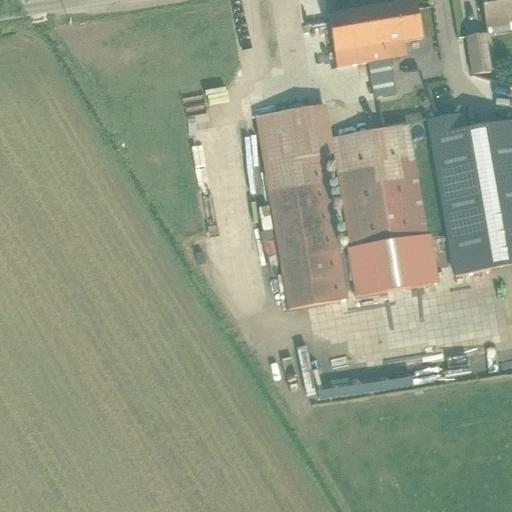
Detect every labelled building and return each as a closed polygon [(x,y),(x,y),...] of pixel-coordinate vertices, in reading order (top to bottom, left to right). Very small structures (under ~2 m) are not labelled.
[(511,0),(479,0),(483,29),(511,25),(511,0)] [(419,54),(410,2),(322,16),(331,68),(419,54)] [(490,33),(492,75),(511,73),(511,39),(511,32),(490,33)] [(392,66),(394,90),(417,87),(415,63),(392,66)] [(349,103),(280,113),(308,308),(462,285),(454,231),(448,232),(432,123),(353,134),(349,103)]
